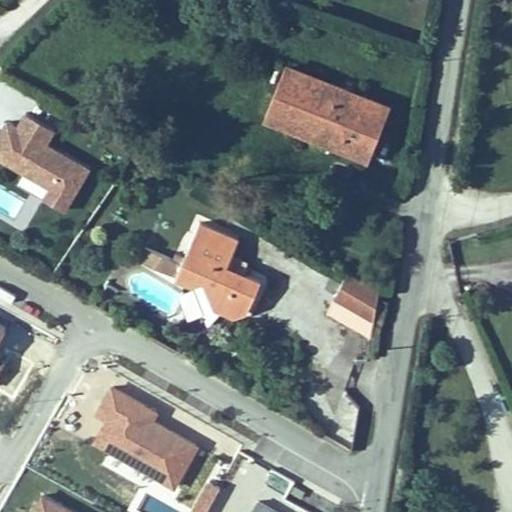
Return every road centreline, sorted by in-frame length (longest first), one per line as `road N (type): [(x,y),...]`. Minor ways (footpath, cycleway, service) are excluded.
road 1 (tertiary): [(379,486),(459,0)]
road 2 (residential): [(379,486),(88,322)]
road 3 (unknown): [(511,401),(470,315),(414,275)]
road 4 (residential): [(16,451),(88,322)]
